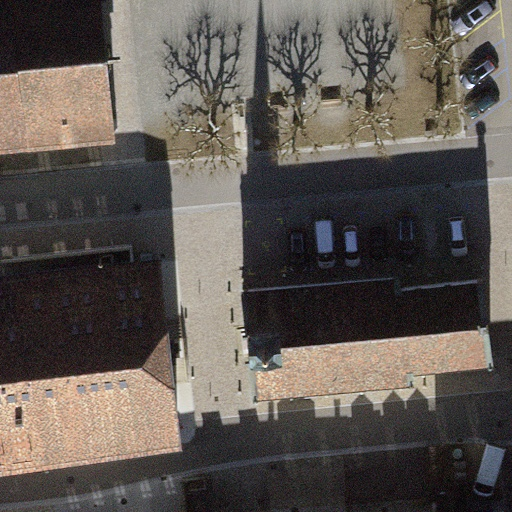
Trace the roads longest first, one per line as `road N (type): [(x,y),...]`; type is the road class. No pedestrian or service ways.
road 1 (residential): [(511,447),(0,501)]
road 2 (residential): [(511,193),(0,244)]
road 3 (residential): [(511,185),(504,0)]
